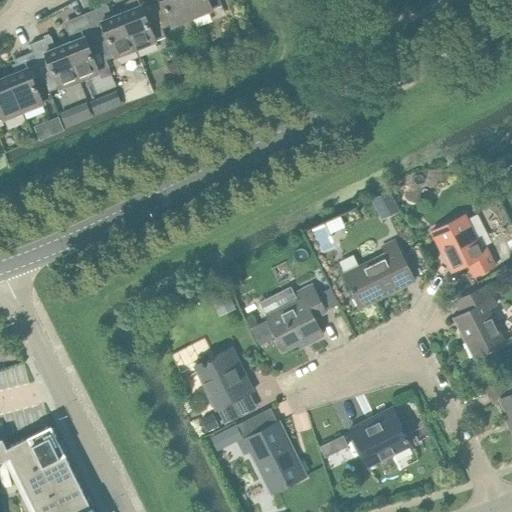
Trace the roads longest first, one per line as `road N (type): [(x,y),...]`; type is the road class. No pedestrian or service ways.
road 1 (tertiary): [(1,272),(366,97)]
road 2 (residential): [(500,509),(410,330),(287,391)]
road 3 (residential): [(1,272),(119,511)]
road 4 (tertiary): [(366,97),(511,23)]
